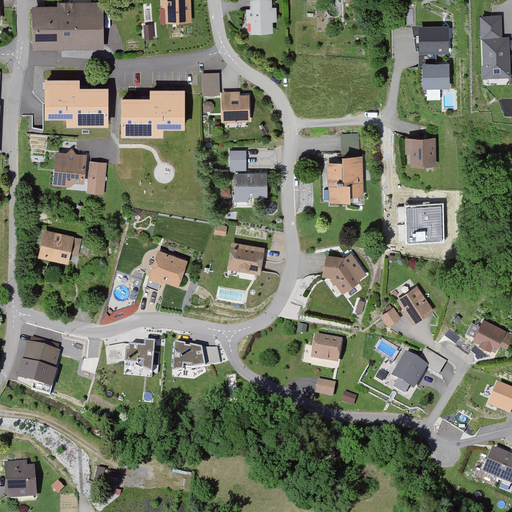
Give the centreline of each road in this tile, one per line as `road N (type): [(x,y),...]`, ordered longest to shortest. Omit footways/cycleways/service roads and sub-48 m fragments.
road 1 (residential): [(13,315),(101,336),(145,321),(227,333),(268,319),(280,301),(293,250),(288,125),(269,87),(225,55),(213,0)]
road 2 (residential): [(13,315),(10,130),(18,55)]
